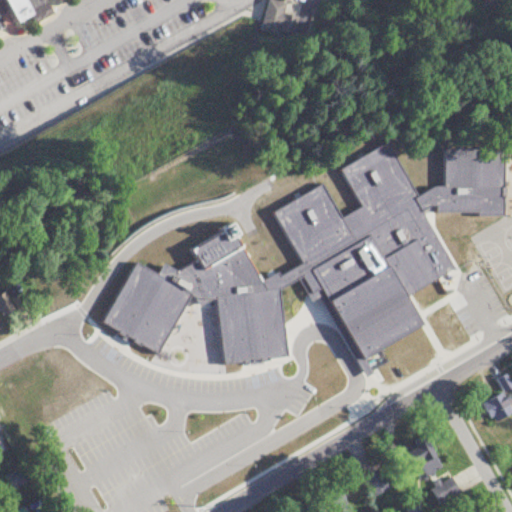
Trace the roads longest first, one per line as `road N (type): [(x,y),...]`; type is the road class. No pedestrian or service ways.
road 1 (residential): [(217,511),(435,385)]
road 2 (residential): [(502,511),(435,385)]
